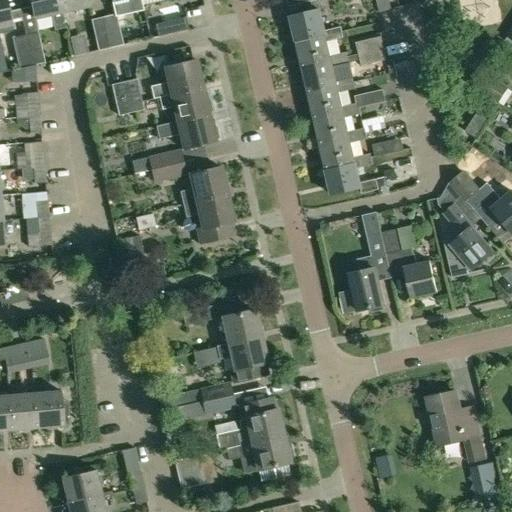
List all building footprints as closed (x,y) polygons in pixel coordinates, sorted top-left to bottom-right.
[(0,0),(0,26),(11,24),(5,0),(0,0)] [(55,31),(65,27),(58,0),(30,0),(32,6),(35,18),(51,15),(55,31)] [(59,0),(62,12),(89,6),(87,0),(59,0)] [(143,6),(141,0),(113,0),(113,1),(115,0),(129,0),(132,8),(143,6)] [(328,0),(316,0),(289,6),(297,42),(327,35),(328,41),(344,37),(341,27),(326,30),(320,10),(330,8),(328,0)] [(376,0),(379,13),(381,12),(391,10),(388,0),(376,0)] [(117,14),(104,17),(111,47),(123,45),(117,14)] [(91,20),(98,50),(111,48),(104,17),(91,20)] [(158,37),(189,29),(186,17),(155,24),(158,37)] [(38,32),(26,35),(33,65),(45,62),(38,32)] [(33,65),(26,35),(14,38),(21,68),(33,65)] [(327,35),(297,42),(303,67),(332,61),(334,66),(349,63),(348,54),(332,56),(328,41),(327,35)] [(356,42),(359,54),(384,48),(382,37),(356,42)] [(384,48),(359,54),(361,66),(387,60),(384,48)] [(171,94),(203,87),(197,59),(165,66),(171,94)] [(303,67),(309,93),(338,86),(340,92),(356,88),(354,78),(337,80),(334,66),(332,61),(303,67)] [(510,87),(485,72),(475,89),(499,104),(510,87)] [(125,81),(132,111),(145,108),(137,78),(125,81)] [(132,111),(125,81),(112,84),(119,115),(132,111)] [(338,86),(309,93),(315,118),(345,111),(346,117),(362,113),(361,107),(387,101),(384,89),(361,95),(362,102),(343,107),(340,92),(338,86)] [(203,87),(171,94),(171,95),(159,97),(162,110),(174,107),(178,121),(178,122),(210,114),(203,87)] [(28,118),(40,117),(39,92),(21,93),(23,119),(28,118)] [(345,111),(315,118),(321,143),(350,136),(352,143),(368,139),(365,128),(349,132),(346,117),(345,111)] [(477,138),(489,120),(477,112),(465,131),(477,138)] [(217,126),(213,127),(210,114),(178,122),(178,121),(156,126),(159,139),(181,134),(184,150),(216,142),(215,139),(220,138),(217,126)] [(233,138),(231,116),(219,116),(221,139),(233,138)] [(28,118),(30,133),(42,132),(40,117),(28,118)] [(350,136),(321,143),(326,169),(356,162),(357,168),(373,164),(371,154),(355,158),(352,143),(350,136)] [(375,157),(404,150),(402,138),(373,145),(375,157)] [(134,175),(151,170),(151,169),(183,162),(180,149),(148,157),(148,158),(131,162),(134,175)] [(33,168),(45,167),(43,151),(16,153),(17,169),(33,168)] [(356,162),(326,169),(332,194),(362,187),(363,194),(379,190),(377,179),(361,183),(357,168),(356,162)] [(151,170),(154,183),(186,175),(184,163),(151,170)] [(184,204),(228,194),(222,166),(190,174),(194,189),(181,192),(184,204)] [(33,168),(34,184),(46,182),(45,168),(33,168)] [(450,183),(482,220),(488,227),(498,217),(511,232),(511,193),(503,201),(490,186),(483,192),(465,170),(450,183)] [(454,206),(472,228),(482,220),(450,183),(437,206),(444,215),(454,206)] [(228,194),(184,204),(187,217),(199,215),(202,227),(197,229),(201,244),(218,240),(216,226),(235,222),(228,194)] [(36,202),(38,217),(50,217),(48,201),(36,202)] [(364,215),(370,242),(384,239),(383,233),(378,211),(364,215)] [(139,230),(156,226),(153,213),(136,217),(139,230)] [(50,217),(38,217),(38,231),(51,232),(50,217)] [(457,231),(444,242),(453,278),(469,275),(468,272),(473,271),(494,253),(472,228),(462,236),(457,231)] [(396,230),(383,233),(387,252),(401,249),(396,230)] [(401,249),(387,252),(393,276),(407,274),(413,299),(439,292),(431,260),(418,263),(414,246),(401,249)] [(351,274),(355,294),(350,295),(354,311),(359,310),(359,311),(385,305),(373,256),(359,259),(362,272),(351,274)] [(185,325),(215,318),(212,306),(182,312),(185,325)] [(218,347),(262,337),(255,309),(223,317),(229,343),(217,346),(218,347)] [(235,382),(251,378),(269,374),(267,363),(268,362),(262,337),(218,347),(221,359),(232,356),(235,369),(232,370),(235,382)] [(26,342),(30,354),(46,350),(44,338),(26,342)] [(2,348),(4,359),(30,354),(26,342),(2,348)] [(191,391),(194,405),(233,395),(228,382),(191,391)] [(32,392),(35,427),(61,425),(59,390),(32,392)] [(35,427),(32,392),(7,394),(10,429),(35,427)] [(472,462),(486,459),(474,408),(461,411),(457,393),(430,399),(440,445),(466,439),(472,462)] [(0,430),(10,429),(7,394),(0,394),(0,430)] [(196,415),(206,413),(236,408),(233,395),(194,405),(196,415)] [(244,418),(247,417),(250,431),(238,434),(241,446),(285,436),(279,409),(276,409),(274,397),(241,405),(244,418)] [(288,448),(285,436),(241,446),(244,456),(240,457),(244,473),(258,470),(260,482),(278,478),(276,466),(292,462),(291,460),(295,459),(292,447),(288,448)] [(206,484),(218,481),(211,452),(198,455),(206,484)] [(383,477),(392,476),(391,461),(381,462),(383,477)] [(67,503),(102,495),(96,470),(61,477),(67,503)] [(132,488),(144,486),(141,470),(129,473),(132,488)] [(144,486),(132,489),(133,490),(136,505),(148,502),(144,486)] [(69,511),(105,511),(102,495),(67,503),(69,511)] [(272,511),(300,511),(299,501),(272,508),(272,511)]
